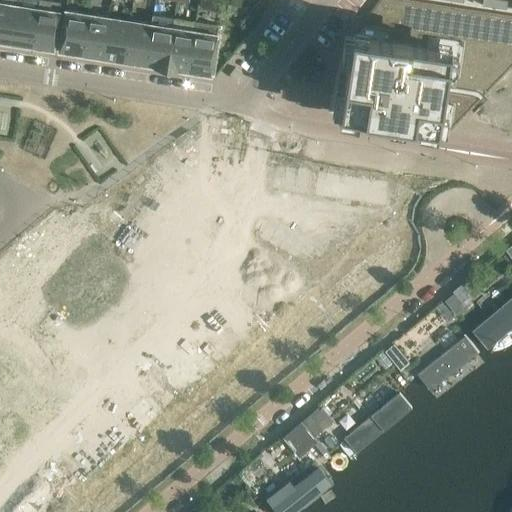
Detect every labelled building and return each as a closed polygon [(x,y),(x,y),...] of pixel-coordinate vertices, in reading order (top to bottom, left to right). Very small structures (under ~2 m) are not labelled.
[(18,5),(19,5),(19,0),(0,0),(0,40),(12,43),(18,5)] [(268,8),(259,0),(253,8),(262,16),(268,8)] [(342,101),(340,114),(364,118),(438,130),(449,131),(511,66),(511,15),(409,0),(375,0),(353,29),(352,34),(342,101)] [(32,46),(38,8),(19,5),(18,5),(12,43),(32,46)] [(53,49),(59,12),(38,8),(32,46),(53,49)] [(65,10),(59,50),(81,54),(88,14),(65,10)] [(88,14),(81,54),(103,57),(109,17),(88,14)] [(109,17),(103,57),(124,60),(130,21),(109,17)] [(173,27),(166,70),(188,73),(196,21),(175,18),(174,18),(172,27),(173,27)] [(130,21),(124,60),(145,64),(152,24),(130,21)] [(196,21),(188,73),(190,73),(191,71),(210,74),(213,58),(220,59),(233,42),(235,28),(218,25),(196,21)] [(152,24),(145,64),(155,65),(154,68),(166,70),(173,27),(172,27),(152,24)] [(491,339),(511,323),(511,292),(476,320),(491,339)] [(413,374),(428,393),(477,355),(463,336),(413,374)] [(331,448),(345,465),(406,413),(392,397),(331,448)] [(321,403),(284,434),(298,451),(336,420),(321,403)] [(275,511),(285,511),(330,479),(315,459),(264,497),(275,511)]
